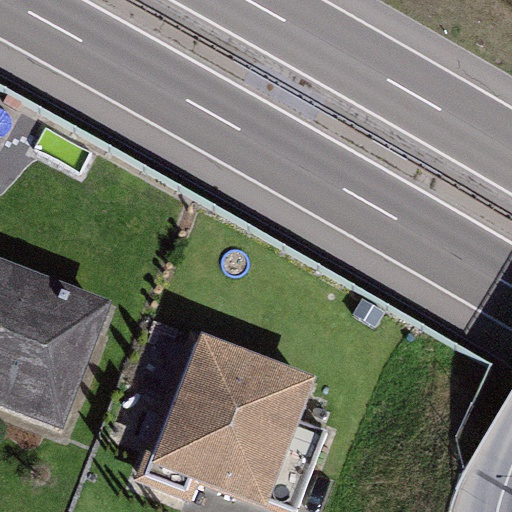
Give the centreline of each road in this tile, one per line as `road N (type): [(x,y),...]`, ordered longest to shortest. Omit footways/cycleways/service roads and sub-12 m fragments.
road 1 (motorway): [(4,0),(201,105),(511,289)]
road 2 (motorway): [(511,151),(250,0)]
